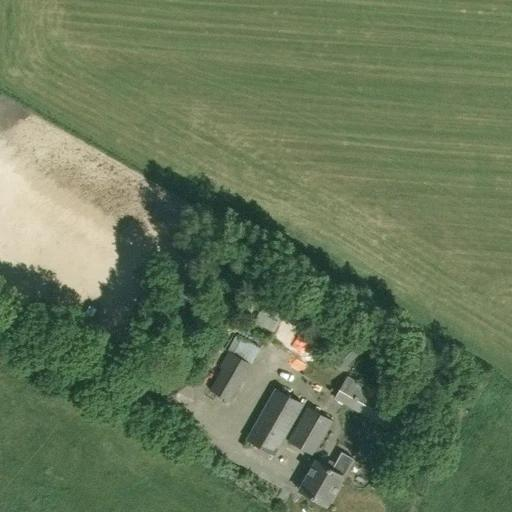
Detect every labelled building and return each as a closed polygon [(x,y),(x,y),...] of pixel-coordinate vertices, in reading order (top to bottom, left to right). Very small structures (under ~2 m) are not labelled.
[(230,400),(251,363),(260,348),(242,336),(236,334),(229,350),(230,351),(221,366),(223,368),(211,389),(230,400)] [(345,355),(351,365),(366,356),(360,346),(345,355)] [(178,408),(194,399),(193,381),(177,373),(162,381),(162,400),(178,408)] [(402,421),(407,411),(398,406),(399,404),(348,375),(334,398),(386,428),(393,416),(402,421)] [(275,454),(304,403),(276,387),(247,438),(275,454)] [(313,454),(333,420),(308,405),(288,440),(313,454)] [(326,505),(354,458),(343,452),(336,463),(330,460),(326,465),(317,460),(300,489),(326,505)]
